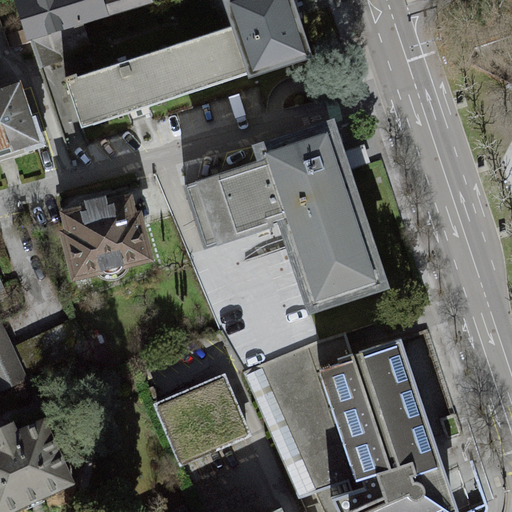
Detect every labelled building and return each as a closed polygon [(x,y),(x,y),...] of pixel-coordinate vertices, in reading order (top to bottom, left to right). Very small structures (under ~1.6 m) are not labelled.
[(106,0),(20,0),(31,35),(110,11),(106,0)] [(241,0),(250,24),(265,70),(328,50),(309,0),(241,0)] [(250,24),(82,77),(97,124),(265,70),(250,24)] [(33,78),(0,89),(0,164),(55,146),(33,78)] [(277,225),(306,312),(389,285),(334,118),(251,146),(256,160),(277,225)] [(277,225),(256,160),(183,184),(205,248),(277,225)] [(136,192),(55,211),(71,278),(153,259),(136,192)] [(0,318),(0,317),(0,387),(26,375),(12,344),(0,318)] [(63,320),(12,344),(26,375),(78,352),(63,320)] [(320,370),(353,358),(349,344),(345,331),(305,346),(242,371),(299,499),(308,496),(356,481),(320,370)] [(455,511),(402,341),(353,358),(320,370),(356,481),(361,479),(364,487),(332,499),(338,511),(455,511)] [(224,375),(154,405),(182,465),(251,433),(224,375)] [(43,422),(0,441),(0,511),(4,511),(71,483),(43,422)]
